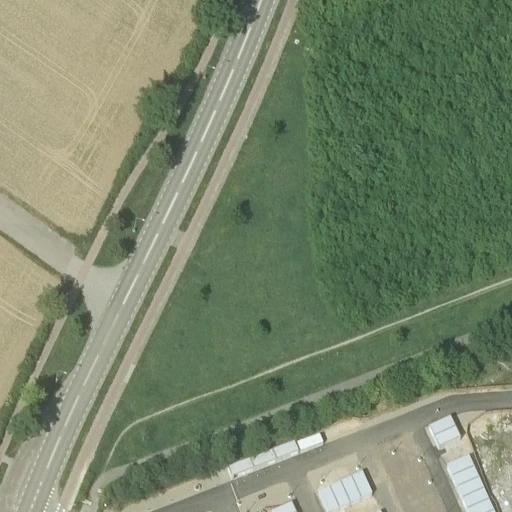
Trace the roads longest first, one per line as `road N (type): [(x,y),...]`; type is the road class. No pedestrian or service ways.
road 1 (tertiary): [(29,511),(259,0)]
road 2 (unknown): [(96,489),(132,421),(511,278)]
road 3 (track): [(96,489),(117,472),(511,322)]
